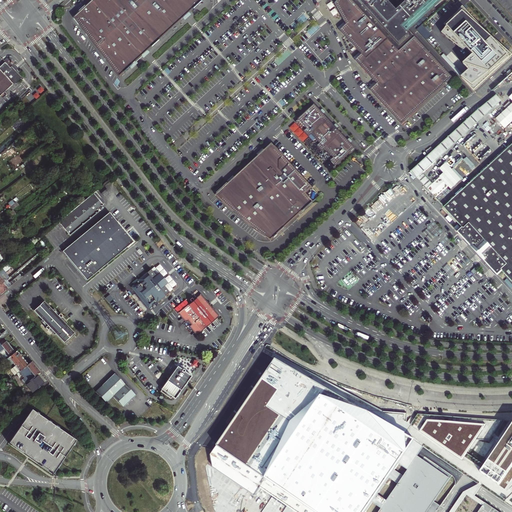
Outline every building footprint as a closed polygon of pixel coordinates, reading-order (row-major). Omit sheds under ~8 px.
[(93,3),(78,17),(122,77),(144,57),(151,51),(187,18),(193,12),(206,0),(98,0),(94,4),(93,3)] [(397,17),(415,0),(338,0),(335,4),(337,8),(350,26),(344,31),(366,55),(359,61),(380,85),(374,92),(394,113),(402,122),(453,78),(409,30),(397,17)] [(409,30),(435,7),(428,0),(415,0),(397,17),(409,30)] [(463,64),(470,72),(462,79),(474,91),(487,79),(505,62),(511,56),(496,41),(494,39),(483,28),(463,8),(442,34),(466,52),(471,57),(463,64)] [(0,95),(5,91),(4,90),(5,89),(6,90),(14,83),(19,78),(20,77),(13,70),(11,67),(10,69),(5,63),(0,67),(0,95)] [(511,110),(498,95),(489,101),(495,108),(511,126),(511,110)] [(471,129),(495,108),(489,101),(437,146),(444,154),(459,140),(471,129)] [(324,111),(317,104),(301,119),(309,129),(307,131),(306,131),(311,137),(312,137),(314,134),(322,143),(320,146),(325,152),(325,151),(327,149),(336,158),(333,160),(333,161),(338,166),(357,148),(353,143),(350,140),(340,129),(337,126),(326,114),(324,111)] [(511,146),(511,126),(495,108),(471,129),(459,140),(423,173),(432,184),(440,177),(435,172),(449,159),(461,177),(449,188),(448,186),(435,198),(443,208),(466,187),(511,146)] [(301,119),(298,122),(307,131),(309,129),(301,119)] [(314,134),(312,137),(320,146),(322,143),(314,134)] [(18,139),(11,144),(13,147),(17,144),(20,141),(18,139)] [(315,187),(275,143),(267,150),(261,156),(253,163),(238,177),(231,183),(220,193),(219,194),(218,195),(219,196),(224,201),(228,206),(233,211),(240,218),(247,224),(254,229),(259,233),(261,235),(272,240),(273,240),(275,239),(301,215),(303,213),(304,212),(305,211),(304,211),(306,209),(307,210),(316,201),(308,193),(315,187)] [(423,173),(444,154),(437,146),(414,168),(410,172),(417,178),(427,189),(432,184),(423,173)] [(511,146),(466,187),(443,208),(463,229),(459,232),(463,236),(470,239),(470,241),(476,242),(476,245),(481,251),(486,257),(491,257),(491,264),(493,264),(501,273),(504,270),(511,279),(511,146)] [(327,149),(325,151),(333,160),(336,158),(327,149)] [(461,177),(448,160),(435,172),(440,177),(448,186),(449,188),(461,177)] [(448,186),(440,177),(432,184),(427,189),(435,198),(448,186)] [(95,192),(58,222),(65,231),(101,202),(98,199),(100,198),(95,192)] [(16,202),(14,203),(10,206),(10,207),(13,210),(19,205),(16,202)] [(102,204),(101,202),(65,231),(69,236),(99,212),(97,210),(103,205),(102,204)] [(62,251),(87,281),(133,242),(109,213),(62,251)] [(0,261),(3,259),(0,254),(0,246),(9,239),(8,239),(5,235),(4,235),(0,238),(0,261)] [(9,239),(0,246),(0,254),(3,259),(7,256),(1,249),(10,242),(9,239)] [(0,284),(6,280),(9,277),(5,273),(10,268),(10,267),(8,264),(0,270),(0,284)] [(155,276),(150,270),(138,280),(139,282),(132,288),(148,307),(152,304),(154,307),(158,304),(157,303),(169,293),(163,286),(165,283),(159,276),(155,276)] [(6,280),(0,284),(0,294),(3,292),(21,277),(19,275),(9,283),(6,280)] [(178,321),(191,335),(194,333),(196,335),(207,326),(215,319),(219,316),(201,294),(197,297),(188,304),(178,313),(182,318),(178,321)] [(73,334),(43,302),(34,310),(65,342),(73,334)] [(9,334),(6,330),(0,335),(0,334),(0,340),(3,338),(9,334)] [(14,353),(3,338),(0,340),(0,354),(5,360),(14,353)] [(14,353),(5,360),(5,361),(9,366),(12,363),(13,365),(22,358),(16,351),(14,353)] [(19,372),(28,365),(22,358),(13,365),(15,366),(13,368),(15,370),(16,369),(19,372)] [(326,389),(275,359),(220,448),(216,456),(217,469),(260,499),(265,492),(295,511),(366,511),(377,496),(405,454),(414,440),(405,435),(326,389)] [(34,377),(37,374),(40,372),(31,362),(28,365),(19,372),(24,378),(22,380),(25,384),(34,377)] [(172,397),(175,399),(191,376),(184,371),(184,370),(182,369),(182,370),(177,366),(161,389),(162,390),(172,397)] [(112,396),(123,407),(135,395),(114,373),(102,385),(103,387),(99,391),(107,399),(111,395),(112,396)] [(34,377),(25,384),(30,390),(32,389),(34,392),(44,383),(37,374),(34,377)] [(107,399),(99,391),(103,387),(102,385),(96,391),(106,402),(112,396),(111,395),(107,399)] [(172,397),(162,390),(161,392),(171,399),(172,397)] [(95,391),(106,403),(106,402),(96,391),(95,391)] [(15,405),(18,407),(28,400),(26,397),(15,405)] [(76,441),(31,410),(22,424),(20,423),(13,428),(11,430),(15,433),(8,443),(53,474),(76,441)] [(502,420),(418,414),(405,433),(463,473),(502,420)] [(511,424),(485,465),(479,461),(468,477),(504,501),(511,491),(511,490),(509,488),(511,485),(511,424)] [(434,511),(435,511),(439,505),(433,501),(449,478),(416,456),(408,469),(385,502),(378,511),(434,511)]
